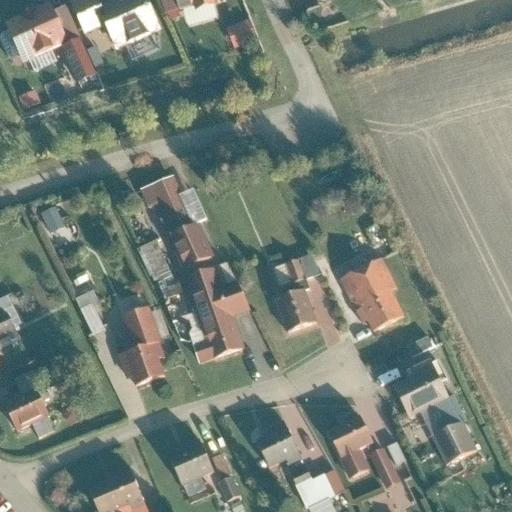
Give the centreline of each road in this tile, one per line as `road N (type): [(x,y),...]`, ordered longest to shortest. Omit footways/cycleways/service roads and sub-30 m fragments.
road 1 (residential): [(0,195),(319,103),(274,0)]
road 2 (residential): [(340,367),(145,426),(14,488)]
